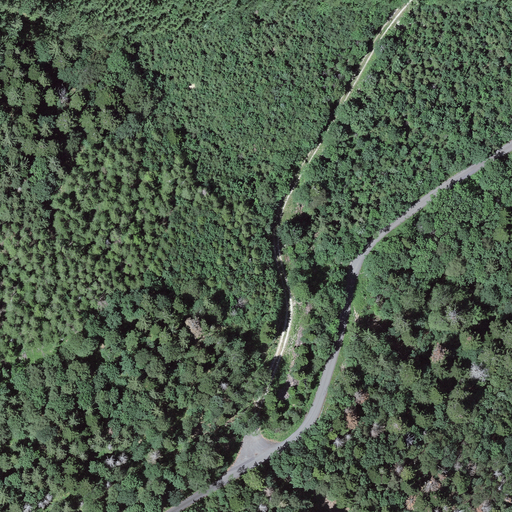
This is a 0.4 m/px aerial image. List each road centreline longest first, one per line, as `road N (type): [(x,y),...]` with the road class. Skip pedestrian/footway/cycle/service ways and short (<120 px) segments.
road 1 (unclassified): [(511,145),(364,251),(305,430),(172,511)]
road 2 (track): [(408,0),(282,204),(275,234),(288,321),(245,468)]
